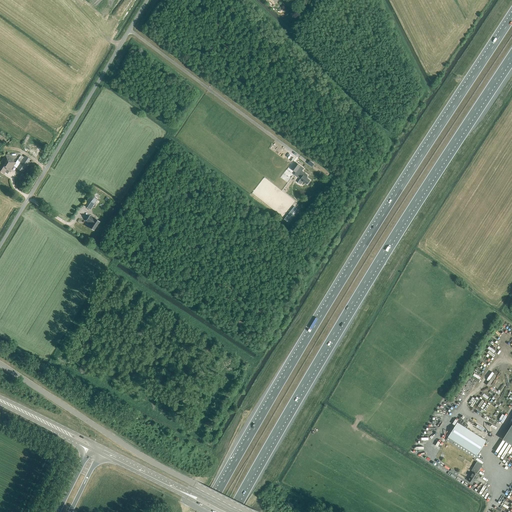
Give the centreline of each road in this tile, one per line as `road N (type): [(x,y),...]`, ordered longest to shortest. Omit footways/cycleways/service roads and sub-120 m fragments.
road 1 (motorway): [(511,18),(333,294),(206,511)]
road 2 (motorway): [(229,511),(356,294),(511,54)]
road 3 (unclassified): [(251,511),(153,462),(0,364)]
road 4 (unclassified): [(0,248),(148,0)]
road 5 (primary): [(230,511),(97,445)]
road 6 (primary): [(99,453),(216,511)]
